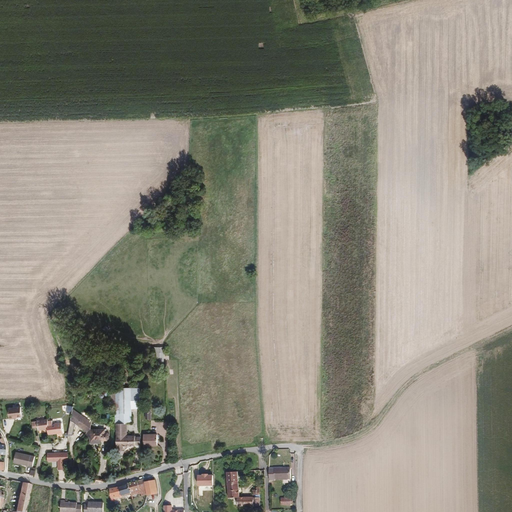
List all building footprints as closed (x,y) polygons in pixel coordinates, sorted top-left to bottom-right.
[(165,364),(165,348),(155,349),(155,364),(165,364)] [(141,416),(141,387),(122,387),(122,415),(122,430),(118,430),(118,433),(129,433),(133,433),(133,416),(141,416)] [(23,417),(22,407),(9,408),(10,419),(16,419),(18,419),(18,418),(23,417)] [(87,421),(90,418),(75,407),(74,417),(74,421),(83,429),(87,421)] [(67,433),(67,423),(58,423),(58,417),(53,418),(53,415),(37,415),(38,423),(42,423),(43,427),(52,427),(52,433),(67,433)] [(93,426),(87,421),(83,429),(88,432),(89,434),(89,431),(92,431),(92,429),(93,426)] [(112,436),(111,435),(109,434),(107,434),(107,431),(92,431),(89,431),(89,434),(89,439),(92,439),(92,444),(102,444),(102,441),(109,441),(111,440),(112,438),(112,436)] [(137,454),(137,447),(137,445),(128,445),(129,433),(118,433),(118,462),(120,464),(124,464),(126,462),(126,458),(127,458),(129,456),(128,455),(137,455),(137,454)] [(159,444),(159,433),(146,434),(146,444),(159,444)] [(68,450),(46,451),(47,460),(58,459),(65,458),(68,458),(68,450)] [(32,467),(35,456),(16,452),(13,462),(32,467)] [(65,458),(58,459),(59,469),(66,468),(65,458)] [(292,478),(292,468),(276,468),(276,479),(292,478)] [(243,499),(242,473),(228,474),(229,499),(237,499),(238,507),(262,507),(261,487),(256,488),(256,499),(243,499)] [(198,486),(214,485),(214,474),(198,474),(198,486)] [(144,478),(138,482),(140,490),(142,496),(147,494),(144,478)] [(140,490),(138,482),(135,482),(129,484),(131,491),(134,491),(140,490)] [(159,496),(157,486),(157,482),(149,482),(148,483),(148,487),(147,487),(148,498),(150,498),(159,496)] [(131,491),(129,484),(124,486),(122,486),(114,488),(108,488),(109,494),(118,494),(118,495),(128,494),(128,492),(131,491)] [(32,498),(33,488),(24,486),(22,496),(32,498)] [(29,511),(32,498),(22,496),(19,511),(29,511)] [(292,505),(292,496),(282,496),(282,505),(292,505)] [(81,511),(82,504),(76,504),(76,502),(60,501),(60,511),(81,511)] [(107,511),(107,502),(93,503),(89,504),(88,504),(88,511),(107,511)]
